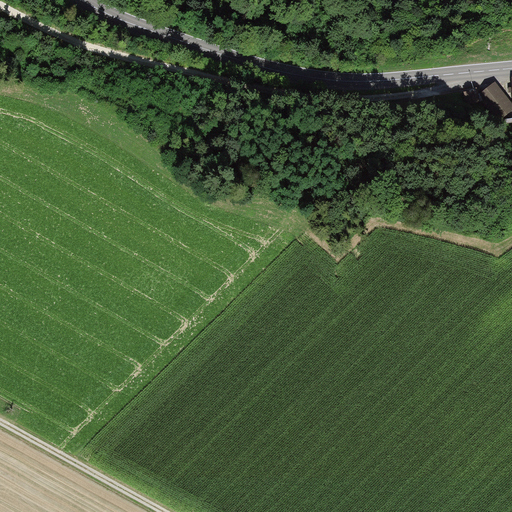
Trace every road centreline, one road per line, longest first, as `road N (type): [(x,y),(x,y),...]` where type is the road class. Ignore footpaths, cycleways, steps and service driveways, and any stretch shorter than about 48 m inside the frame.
road 1 (track): [(0,4),(94,49),(325,99),(438,89),(451,75)]
road 2 (secondary): [(84,0),(248,64),(323,80),(511,69)]
road 3 (track): [(0,424),(159,511)]
